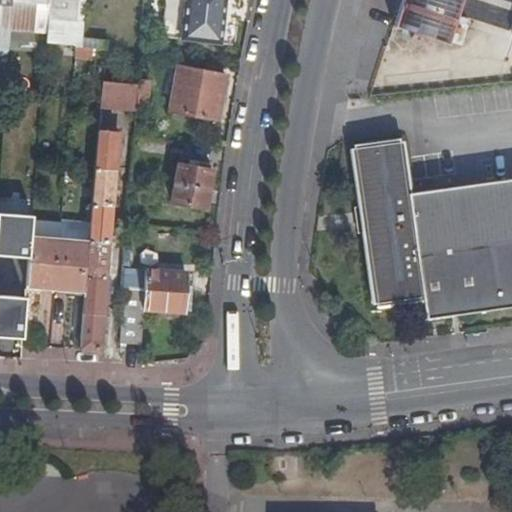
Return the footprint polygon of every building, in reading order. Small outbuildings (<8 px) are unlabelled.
[(46,43),(65,45),(70,45),(74,0),(10,0),(10,4),(10,5),(8,31),(47,33),(46,43)] [(220,44),(224,0),(184,0),(180,40),(220,44)] [(231,0),(224,0),(220,44),(227,45),(231,0)] [(401,0),(393,25),(446,43),(447,41),(460,45),(467,25),(453,21),(460,0),(401,0)] [(0,4),(0,36),(8,37),(8,31),(10,5),(0,4)] [(85,47),(73,46),(72,57),(89,59),(90,47),(85,47)] [(224,76),(177,67),(168,111),(216,120),(224,76)] [(99,106),(134,109),(136,85),(102,81),(99,106)] [(116,133),(97,131),(88,241),(84,290),(79,348),(98,350),(116,133)] [(405,136),(350,143),(373,307),(423,299),(426,319),(511,306),(511,178),(412,192),(405,136)] [(211,171),(176,164),(170,202),(204,208),(211,171)] [(49,238),(30,236),(27,267),(26,285),(45,286),(49,238)] [(49,238),(45,286),(64,288),(68,240),(49,238)] [(68,240),(64,288),(84,290),(88,241),(68,240)] [(27,267),(9,265),(4,320),(12,321),(12,327),(22,327),(26,285),(27,267)] [(142,291),(141,308),(190,311),(192,284),(185,283),(186,273),(144,270),(142,291)] [(142,291),(122,289),(119,338),(139,339),(141,308),(142,291)]
